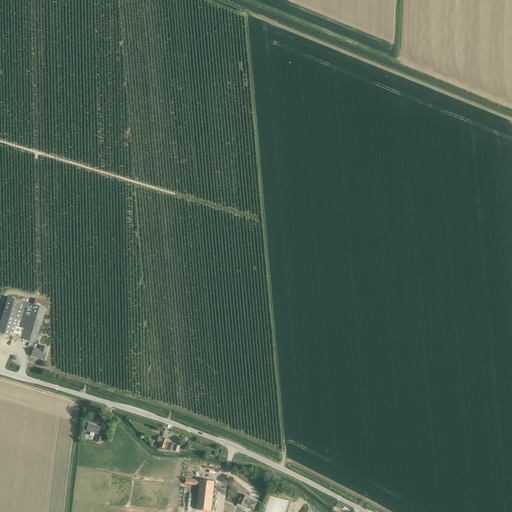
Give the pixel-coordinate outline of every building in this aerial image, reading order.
[(31,304),(27,303),(20,301),(8,297),(3,314),(0,322),(0,332),(16,337),(17,338),(35,343),(37,338),(38,333),(46,308),(48,302),(36,299),(35,300),(34,305),(31,304)] [(40,350),(34,348),(31,356),(44,360),(46,352),(47,352),(48,348),(41,346),(40,350)] [(87,426),(87,427),(86,431),(98,434),(100,427),(88,423),(88,426),(87,426)] [(160,445),(160,446),(159,449),(164,451),(164,450),(167,451),(167,450),(172,452),(174,445),(170,444),(169,445),(167,444),(168,440),(163,438),(159,437),(158,441),(162,442),(161,443),(160,445)] [(196,509),(206,511),(211,511),(215,481),(200,479),(200,480),(185,478),(185,484),(199,486),(196,509)] [(238,503),(242,505),(245,506),(254,510),(257,503),(252,501),(252,502),(250,501),(248,500),(249,498),(242,494),(238,503)]
